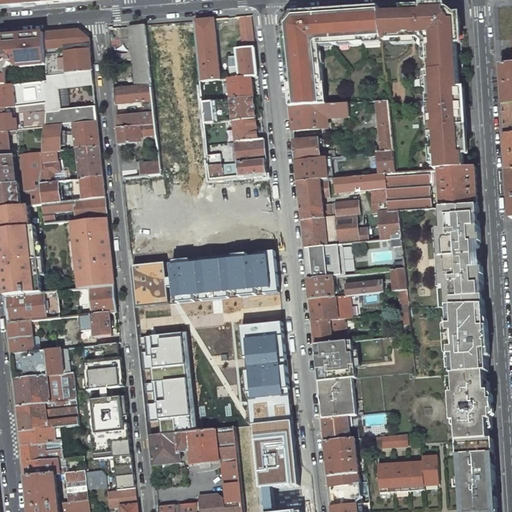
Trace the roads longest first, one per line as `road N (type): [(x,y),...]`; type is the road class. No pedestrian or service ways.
road 1 (unclassified): [(317,511),(265,1)]
road 2 (tertiary): [(479,0),(510,511)]
road 3 (unclassified): [(150,511),(98,15)]
road 4 (residential): [(0,371),(14,511)]
road 5 (residential): [(137,12),(265,1)]
